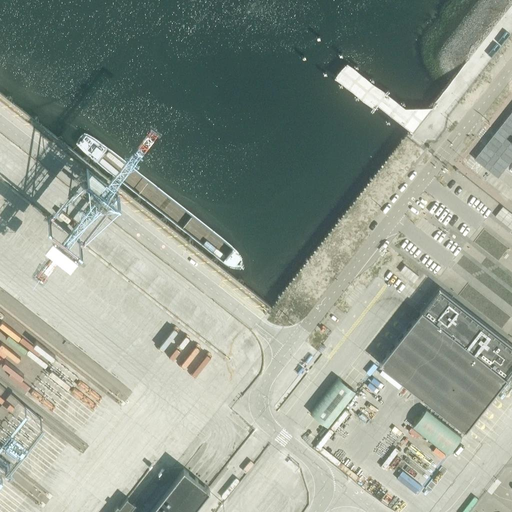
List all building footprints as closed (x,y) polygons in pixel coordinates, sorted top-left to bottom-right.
[(511,213),(503,206),(495,215),(511,227),(511,213)] [(414,281),(418,275),(405,264),(401,270),(414,281)] [(464,431),(506,377),(511,369),(511,344),(439,287),(421,310),(379,363),(464,431)] [(448,453),(462,435),(426,408),(412,426),(448,453)] [(183,468),(148,511),(190,511),(209,489),(183,468)] [(139,511),(142,510),(126,498),(119,507),(117,505),(114,509),(116,511),(115,511),(139,511)]
